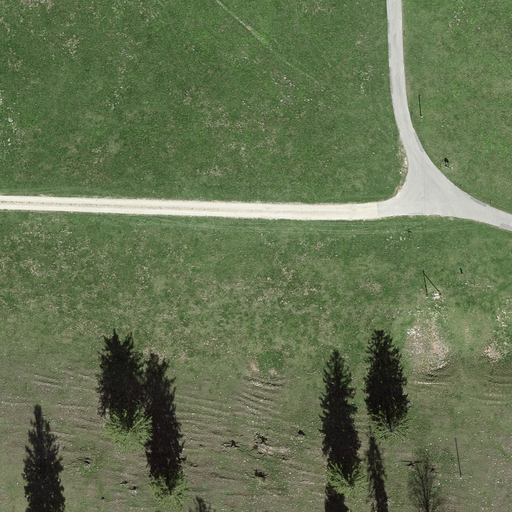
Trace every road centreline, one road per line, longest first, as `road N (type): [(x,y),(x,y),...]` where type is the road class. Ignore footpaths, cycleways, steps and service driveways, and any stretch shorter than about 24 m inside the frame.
road 1 (track): [(440,189),(408,205),(365,210),(0,202)]
road 2 (unclassified): [(393,0),(396,86),(411,148),(454,200),(511,223)]
